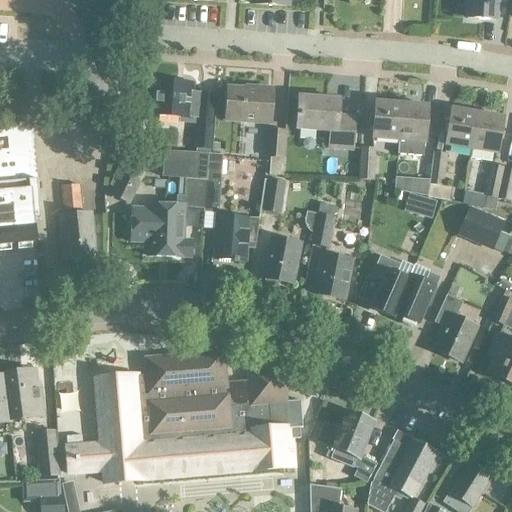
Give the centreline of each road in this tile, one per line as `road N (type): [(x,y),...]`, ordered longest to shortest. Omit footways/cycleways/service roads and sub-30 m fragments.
road 1 (unclassified): [(511,452),(428,402),(218,324),(99,315),(0,335)]
road 2 (residential): [(511,66),(158,34)]
